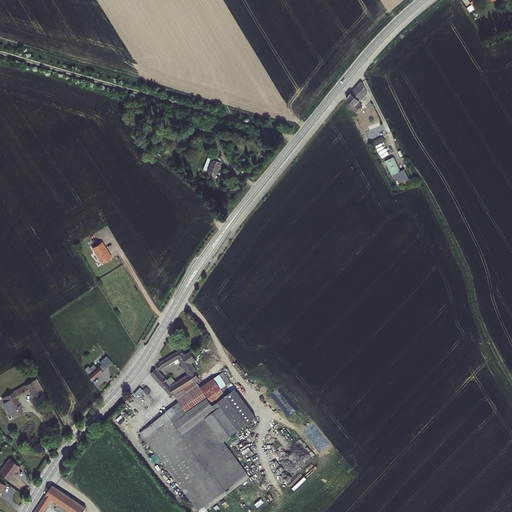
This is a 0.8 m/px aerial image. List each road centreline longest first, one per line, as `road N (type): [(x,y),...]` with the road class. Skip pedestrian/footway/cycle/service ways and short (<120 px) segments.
road 1 (secondary): [(25,511),(61,456),(133,374),(236,214),(382,35),(422,0)]
road 2 (track): [(298,138),(0,54)]
